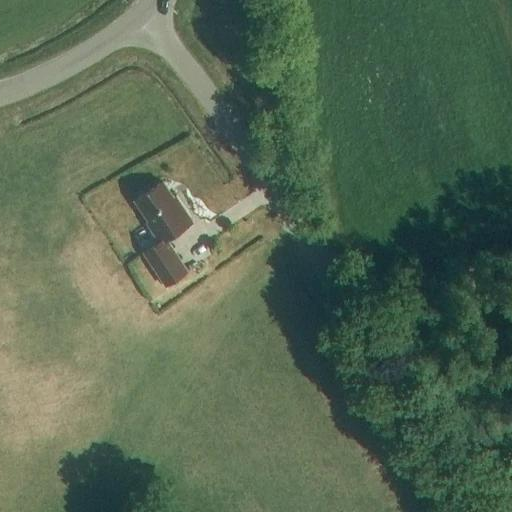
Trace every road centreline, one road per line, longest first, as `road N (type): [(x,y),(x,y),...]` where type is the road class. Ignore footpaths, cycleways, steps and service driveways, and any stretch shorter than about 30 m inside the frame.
road 1 (tertiary): [(475,511),(231,123),(149,11)]
road 2 (track): [(280,204),(275,0)]
road 3 (tertiary): [(0,94),(53,77),(149,11)]
